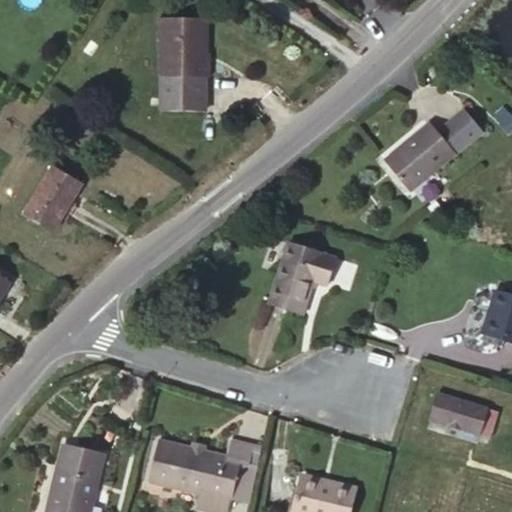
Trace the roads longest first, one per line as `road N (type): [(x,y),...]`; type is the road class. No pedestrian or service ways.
road 1 (tertiary): [(66,325),(447,0)]
road 2 (residential): [(350,383),(256,385),(66,325)]
